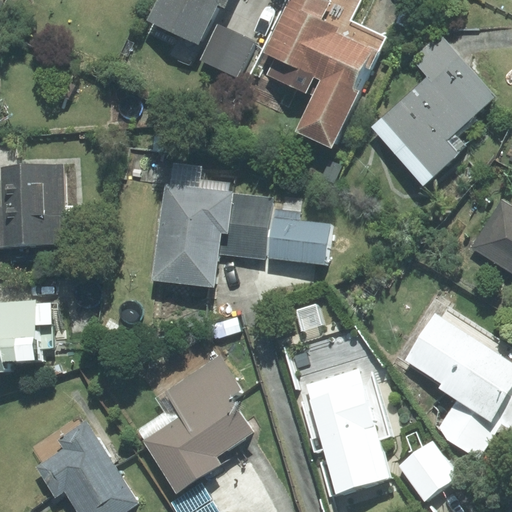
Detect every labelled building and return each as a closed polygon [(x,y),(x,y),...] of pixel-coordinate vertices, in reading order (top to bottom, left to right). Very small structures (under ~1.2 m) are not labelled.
[(165,0),(157,22),(213,46),(230,7),(237,10),(241,0),(165,0)] [(298,131),(335,148),(371,68),(374,69),(382,50),(369,45),(369,46),(339,32),(342,27),(323,19),(332,1),(329,0),(291,0),(266,54),(279,59),(271,77),(308,94),(309,92),(315,94),(298,131)] [(457,51),(373,128),(426,186),(460,154),(449,141),(498,96),(457,51)] [(11,61),(0,61),(0,90),(10,91),(11,61)] [(0,249),(69,246),(65,166),(9,168),(11,211),(0,211),(0,249)] [(235,192),(167,185),(157,282),(217,288),(220,256),(270,261),(276,198),(235,195),(235,192)] [(511,206),(504,202),(474,250),(511,274),(511,206)] [(52,356),(48,300),(5,303),(6,318),(0,318),(0,371),(20,370),(19,358),(52,356)] [(456,402),(438,428),(449,443),(477,462),(500,427),(511,435),(511,367),(435,316),(404,361),(441,385),(438,389),(456,402)] [(122,327),(110,317),(101,331),(114,340),(122,327)] [(145,444),(179,496),(224,467),(217,458),(254,435),(231,400),(243,392),(222,359),(166,395),(182,420),(145,444)] [(365,385),(312,400),(337,494),(379,483),(364,429),(376,425),(365,385)] [(125,511),(140,503),(87,421),(58,439),(64,449),(37,467),(56,497),(65,491),(78,511),(125,511)] [(401,467),(427,503),(460,478),(435,442),(401,467)]
